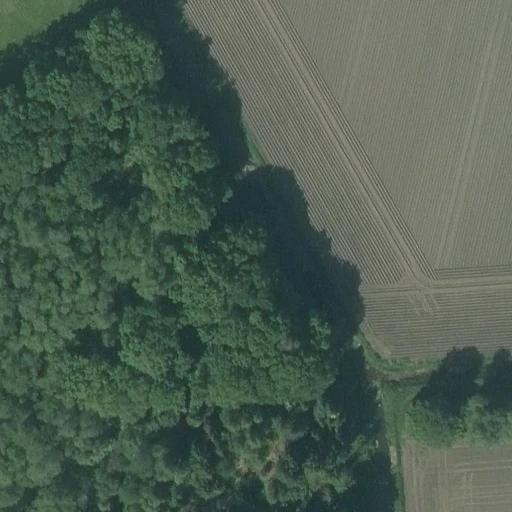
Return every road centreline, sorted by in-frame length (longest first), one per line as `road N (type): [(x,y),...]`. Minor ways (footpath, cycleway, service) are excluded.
road 1 (track): [(130,0),(357,401),(363,476)]
road 2 (track): [(511,384),(398,399),(408,470)]
